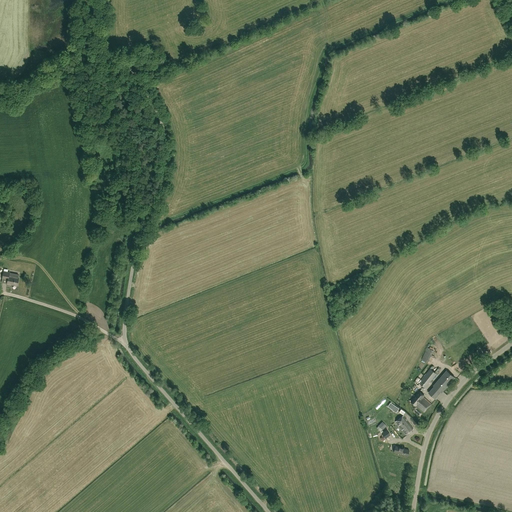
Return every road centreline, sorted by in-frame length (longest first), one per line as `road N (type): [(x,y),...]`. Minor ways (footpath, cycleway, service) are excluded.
road 1 (unclassified): [(125,341),(136,241),(166,153),(157,114),(136,76),(108,57),(60,64),(35,83),(0,89)]
road 2 (unclassified): [(268,511),(125,341)]
road 3 (unclassified): [(412,511),(438,414),(469,375),(511,343)]
